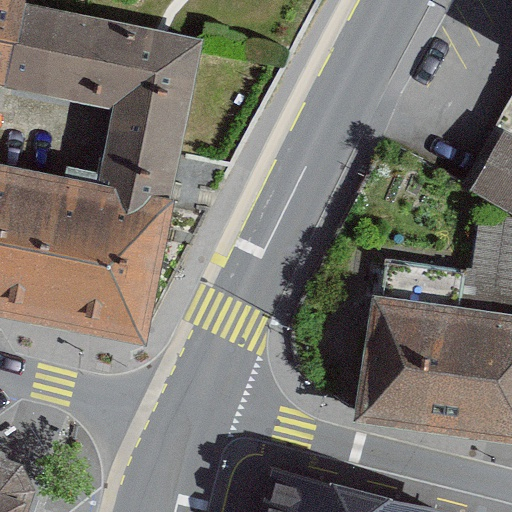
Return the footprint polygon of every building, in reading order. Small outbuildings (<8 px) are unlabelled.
[(0,0),(0,82),(12,85),(29,4),(10,0),(0,0)] [(98,188),(170,203),(180,154),(203,43),(204,40),(163,31),(29,4),(12,85),(115,106),(98,188)] [(511,134),(505,131),(471,190),(511,213),(511,134)] [(0,303),(143,332),(170,203),(98,188),(0,168),(0,303)] [(511,218),(479,214),(473,254),(471,268),(465,267),(464,272),(459,309),(511,316),(511,218)] [(511,316),(459,309),(464,272),(387,261),(382,297),(374,296),(357,420),(511,441),(511,316)] [(0,511),(28,511),(35,491),(23,467),(0,458),(0,511)] [(452,511),(453,511),(270,464),(258,511),(452,511)]
